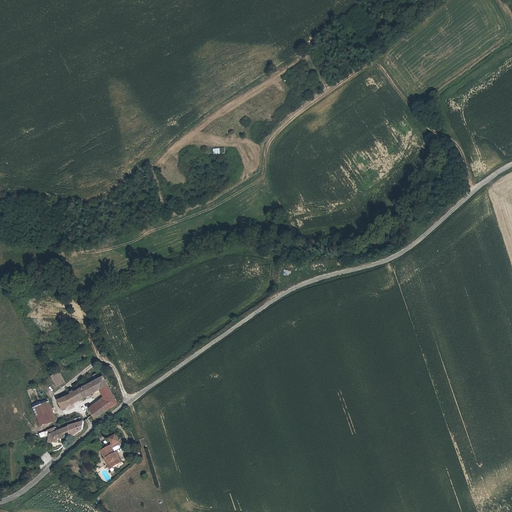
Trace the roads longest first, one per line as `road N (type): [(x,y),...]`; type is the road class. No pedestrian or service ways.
road 1 (unclassified): [(511,165),(402,252),(283,294),(92,428),(25,489),(0,499)]
road 2 (unknown): [(129,401),(104,361),(54,396),(59,412),(92,400)]
